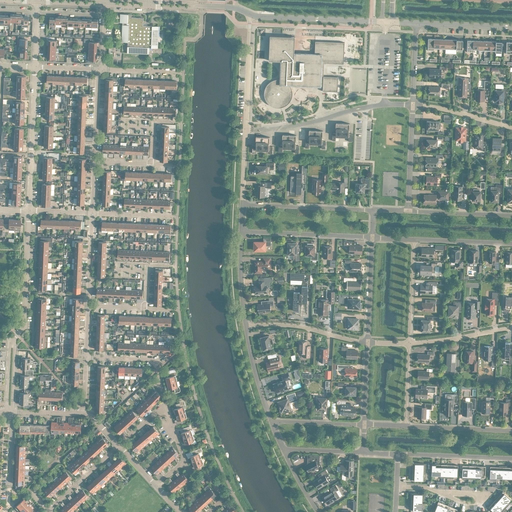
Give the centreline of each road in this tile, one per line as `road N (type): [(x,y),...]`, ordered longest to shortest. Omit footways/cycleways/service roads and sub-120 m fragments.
road 1 (residential): [(249,13),(242,204)]
road 2 (residential): [(28,211),(34,66)]
road 3 (residential): [(12,340),(23,327),(28,211)]
road 4 (unclassified): [(381,22),(249,13)]
road 5 (residential): [(373,210),(242,204)]
road 6 (residential): [(241,231),(372,237)]
road 7 (residential): [(246,326),(305,327),(366,342)]
